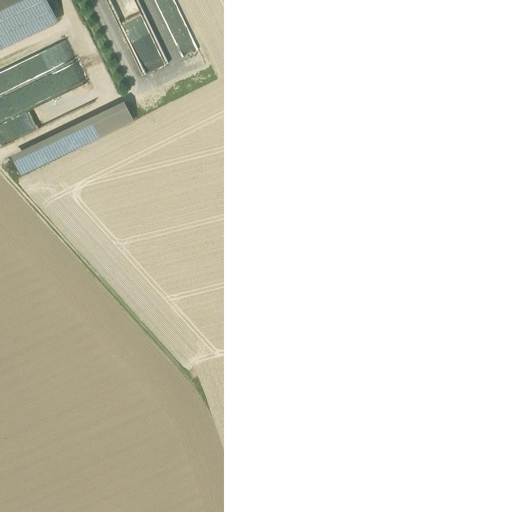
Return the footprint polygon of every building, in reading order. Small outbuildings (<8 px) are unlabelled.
[(0,0),(0,46),(57,20),(47,0),(0,0)] [(125,100),(91,117),(93,121),(127,105),(125,100)] [(127,105),(93,121),(100,136),(134,120),(127,105)] [(14,159),(93,121),(91,117),(12,155),(14,159)] [(21,174),(100,136),(93,121),(14,159),(21,174)]
